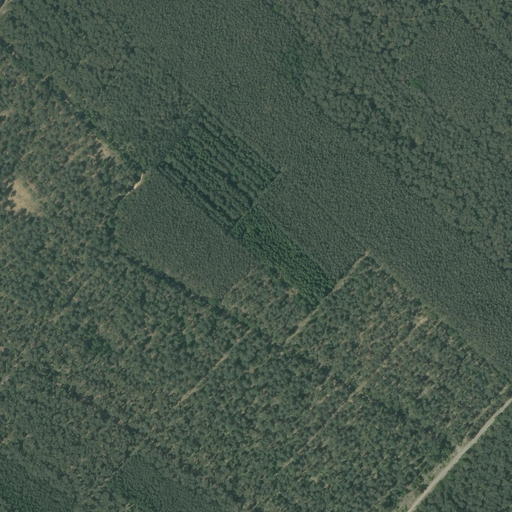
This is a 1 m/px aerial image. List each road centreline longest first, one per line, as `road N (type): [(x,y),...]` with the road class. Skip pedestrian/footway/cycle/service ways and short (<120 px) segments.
road 1 (track): [(211,0),(511,272)]
road 2 (track): [(351,387),(461,451)]
